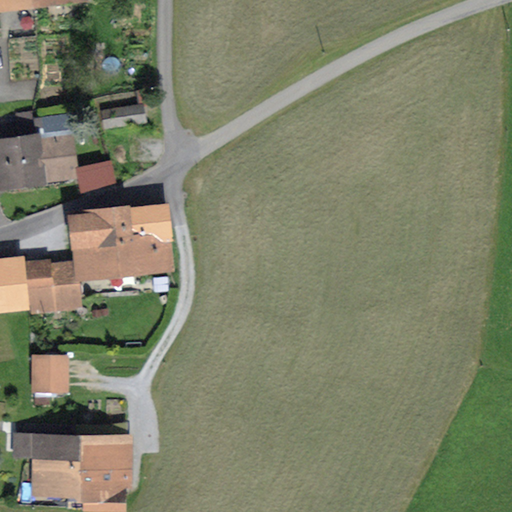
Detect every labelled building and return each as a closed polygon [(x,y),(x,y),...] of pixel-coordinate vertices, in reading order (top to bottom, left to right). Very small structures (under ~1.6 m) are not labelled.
[(0,0),(0,10),(33,7),(32,0),(0,0)] [(108,129),(153,122),(150,105),(160,103),(158,87),(140,90),(142,104),(105,110),(108,129)] [(114,159),(81,166),(74,112),(38,117),(37,107),(18,109),(20,124),(37,122),(39,135),(0,139),(0,169),(3,192),(53,185),(52,181),(82,177),(85,192),(120,182),(114,159)] [(169,203),(125,208),(127,232),(172,227),(169,203)] [(72,238),(127,232),(125,208),(69,214),(72,238)] [(176,271),(172,227),(127,232),(72,238),(74,260),(77,281),(82,281),(176,271)] [(31,312),(84,306),(82,281),(77,281),(74,260),(53,262),(52,257),(25,260),(30,303),(31,312)] [(0,306),(30,303),(25,260),(0,262),(0,306)] [(80,384),(80,346),(43,346),(43,384),(80,384)] [(82,451),(83,425),(15,423),(14,449),(34,450),(82,451)] [(135,426),(83,425),(82,451),(134,453),(135,426)] [(133,479),(134,453),(82,451),(34,450),(33,492),(83,493),(83,502),(128,503),(129,479),(133,479)]
